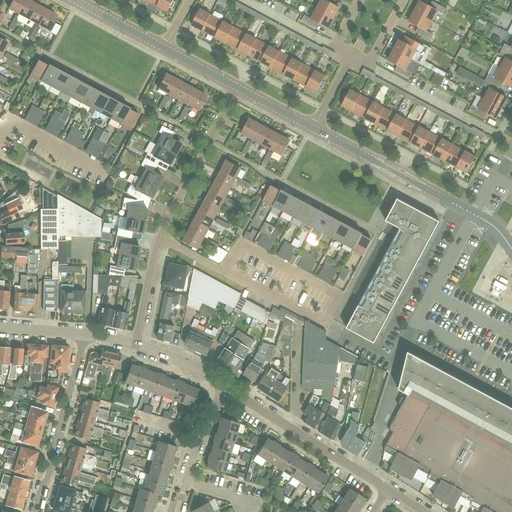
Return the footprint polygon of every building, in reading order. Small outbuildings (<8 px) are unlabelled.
[(19,14),(26,0),(12,0),(8,8),(19,14)] [(29,19),(36,5),(26,0),(19,14),(29,19)] [(159,0),(156,6),(167,13),(170,8),(172,9),(176,2),(173,1),(173,0),(159,0)] [(321,0),(317,9),(334,18),(339,8),(327,2),(328,0),(321,0)] [(415,12),(432,21),(437,11),(444,15),(447,9),(435,3),(432,8),(420,2),(415,12)] [(39,25),(46,11),(36,5),(29,19),(39,25)] [(203,32),(212,15),(200,9),(198,14),(195,13),(192,19),(194,21),(192,26),(203,32)] [(328,29),(334,18),(317,9),(311,19),(304,15),(301,21),(314,28),(316,22),(328,29)] [(46,11),(39,25),(49,30),(57,16),(46,11)] [(426,31),(432,21),(415,12),(409,22),(421,28),(418,34),(430,40),(433,35),(426,31)] [(214,38),(223,22),(212,15),(203,32),(214,38)] [(226,44),(234,28),(223,22),(214,38),(226,44)] [(237,50),(246,34),(234,28),(226,44),(237,50)] [(248,56),(257,40),(246,34),(237,50),(248,56)] [(260,62),(268,46),(257,40),(248,56),(260,62)] [(399,40),(394,51),(411,60),(431,71),(434,67),(425,62),(432,49),(419,42),(418,44),(411,40),(410,40),(408,45),(403,43),(399,40)] [(505,44),(502,49),(511,54),(511,47),(511,48),(505,44)] [(271,68),(280,52),(268,46),(260,62),(271,68)] [(323,47),(320,52),(333,59),(336,53),(323,47)] [(511,54),(502,49),(499,55),(506,59),(501,69),(511,74),(511,61),(511,59),(511,54)] [(394,51),(388,61),(400,67),(397,73),(409,79),(412,73),(405,70),(411,60),(394,51)] [(282,74),(291,58),(280,52),(271,68),(282,74)] [(294,81),(302,64),(291,58),(282,74),(294,81)] [(48,66),(38,61),(29,76),(40,82),(41,81),(40,81),(48,66)] [(305,87),(314,70),(302,64),(294,81),(305,87)] [(50,86),(59,71),(48,65),(48,66),(40,81),(41,81),(50,86)] [(461,67),(457,74),(464,78),(464,77),(468,71),(461,67)] [(364,68),(361,74),(373,80),(376,75),(364,68)] [(488,75),(485,80),(498,87),(500,81),(511,87),(511,74),(501,69),(495,78),(488,75)] [(314,70),(305,87),(316,93),(319,88),(321,89),(325,83),(323,81),(325,76),(314,70)] [(60,92),(69,76),(59,71),(50,86),(60,92)] [(168,94),(176,80),(165,75),(158,89),(168,94)] [(70,97),(79,81),(69,76),(60,92),(70,97)] [(178,100),(186,85),(176,80),(168,94),(178,100)] [(485,80),(482,85),(490,89),(484,99),(501,108),(507,98),(495,92),(498,87),(485,80)] [(81,102),(89,87),(79,81),(70,97),(81,102)] [(188,105),(196,91),(186,85),(178,100),(188,105)] [(91,108),(99,92),(89,87),(81,102),(91,108)] [(353,112),(362,96),(350,90),(348,95),(345,94),(342,100),(344,101),(341,106),(353,112)] [(196,91),(188,105),(199,110),(206,96),(196,91)] [(98,118),(101,113),(109,98),(99,92),(91,108),(88,112),(92,114),(92,115),(92,117),(96,119),(98,118)] [(364,118),(373,102),(362,96),(353,112),(364,118)] [(111,119),(119,103),(109,98),(101,113),(111,119)] [(472,105),(469,111),(481,118),(484,112),(496,119),(501,108),(484,99),(479,109),(472,105)] [(376,124),(384,108),(373,102),(364,118),(376,124)] [(129,109),(129,110),(129,108),(119,103),(111,119),(120,124),(121,124),(129,109)] [(387,131),(396,114),(384,108),(376,124),(387,131)] [(139,115),(129,110),(129,109),(121,124),(120,124),(120,125),(130,131),(139,115)] [(398,137),(407,120),(396,114),(387,131),(398,137)] [(252,139),(260,125),(249,120),(242,134),(252,139)] [(410,143),(418,126),(407,120),(398,137),(410,143)] [(262,145),(270,131),(260,125),(252,139),(262,145)] [(156,144),(175,155),(181,144),(170,138),(173,132),(162,126),(159,132),(161,134),(156,144)] [(421,149),(430,132),(418,126),(410,143),(421,149)] [(473,127),(470,133),(482,139),(485,134),(473,127)] [(103,132),(97,128),(92,138),(99,141),(103,132)] [(272,150),(280,136),(270,131),(262,145),(272,150)] [(432,155),(441,139),(430,132),(421,149),(432,155)] [(280,136),(272,150),(283,156),(290,142),(280,136)] [(444,161),(452,145),(441,139),(432,155),(444,161)] [(173,158),(175,155),(156,144),(150,155),(147,154),(144,160),(155,165),(158,160),(171,167),(175,159),(173,158)] [(455,167),(464,151),(452,145),(444,161),(455,167)] [(464,151),(455,167),(466,173),(469,168),(471,170),(475,163),(473,162),(475,157),(464,151)] [(152,171),(155,165),(144,160),(141,165),(147,169),(141,179),(157,188),(163,177),(152,171)] [(221,171),(235,179),(241,168),(227,161),(221,171)] [(230,189),(235,179),(221,171),(216,181),(230,189)] [(24,180),(19,176),(15,181),(20,185),(22,182),(24,180)] [(151,199),(157,188),(141,179),(137,186),(131,183),(126,193),(137,199),(140,193),(151,199)] [(225,199),(230,189),(216,181),(211,191),(225,199)] [(281,191),(271,186),(263,201),(273,207),(274,206),(273,206),(281,191)] [(283,211),(292,196),(282,190),(281,191),(273,206),(274,206),(283,211)] [(219,209),(225,199),(211,191),(205,201),(219,209)] [(9,196),(0,203),(0,213),(0,214),(0,221),(2,225),(19,217),(25,214),(15,192),(9,196)] [(100,237),(101,219),(57,195),(57,209),(58,236),(100,237)] [(294,217),(302,201),(292,196),(283,211),(294,217)] [(127,218),(145,222),(147,210),(135,207),(136,201),(124,198),(122,209),(128,211),(127,218)] [(375,343),(440,222),(398,199),(386,221),(400,229),(347,328),(375,343)] [(214,219),(219,209),(205,201),(200,211),(214,219)] [(304,222),(312,207),(302,201),(294,217),(304,222)] [(102,211),(96,207),(93,213),(99,216),(102,211)] [(314,227),(322,212),(312,207),(304,222),(314,227)] [(58,249),(58,236),(57,209),(47,209),(40,210),(41,249),(58,249)] [(209,229),(214,219),(200,211),(194,221),(209,229)] [(324,233),(332,217),(322,212),(314,227),(311,233),(317,236),(315,240),(318,242),(324,233)] [(334,238),(342,223),(332,217),(324,233),(334,238)] [(142,234),(145,222),(127,218),(124,230),(118,229),(116,235),(129,238),(130,231),(142,234)] [(5,245),(24,243),(23,233),(22,220),(7,226),(8,234),(4,234),(5,245)] [(203,239),(209,229),(194,221),(189,232),(203,239)] [(344,244),(352,228),(342,223),(334,238),(344,244)] [(362,235),(362,234),(352,228),(344,244),(353,249),(354,249),(362,235)] [(198,249),(203,239),(189,232),(184,242),(198,249)] [(127,244),(129,238),(116,235),(114,248),(120,249),(119,255),(137,259),(140,247),(127,244)] [(372,240),(362,235),(354,249),(353,249),(353,250),(364,256),(372,240)] [(27,257),(27,249),(28,248),(15,247),(15,252),(16,252),(15,256),(27,257)] [(27,273),(37,274),(38,265),(38,254),(28,254),(27,256),(27,273)] [(135,271),(137,259),(119,255),(117,267),(110,266),(108,275),(121,276),(122,269),(135,271)] [(299,255),(294,265),(297,267),(302,258),(299,255)] [(167,283),(167,285),(183,288),(185,277),(187,277),(192,268),(179,260),(176,266),(171,265),(169,274),(165,281),(167,283)] [(58,272),(58,266),(58,263),(54,262),(54,265),(52,264),(52,280),(44,280),(43,310),(44,312),(49,312),(50,310),(57,310),(58,280),(58,272)] [(221,297),(226,286),(194,269),(189,296),(203,303),(199,311),(211,317),(219,300),(221,297)] [(25,311),(27,282),(28,276),(21,275),(20,293),(14,293),(13,310),(15,310),(16,311),(19,311),(20,310),(25,311)] [(121,276),(108,275),(98,275),(97,294),(106,295),(108,286),(120,288),(123,276),(121,276)] [(127,299),(133,300),(138,276),(123,276),(120,288),(129,289),(127,299)] [(10,284),(4,284),(4,281),(0,280),(0,309),(1,310),(3,309),(8,309),(9,293),(8,291),(8,288),(10,287),(10,284)] [(33,283),(29,282),(27,282),(25,311),(30,311),(31,312),(34,313),(35,311),(37,312),(38,295),(32,294),(33,283)] [(241,294),(226,286),(221,297),(219,300),(235,308),(240,296),(241,294)] [(72,312),(73,292),(61,291),(60,312),(63,312),(62,314),(70,314),(70,312),(72,312)] [(73,292),(72,312),(75,312),(74,314),(82,315),(82,313),(84,313),(85,292),(73,292)] [(111,327),(115,311),(106,309),(109,298),(103,296),(97,323),(111,327)] [(167,324),(170,311),(173,298),(165,296),(162,309),(159,323),(161,324),(158,339),(171,342),(174,326),(167,324)] [(240,296),(235,308),(240,311),(247,300),(240,296)] [(240,311),(247,315),(253,303),(247,300),(240,311)] [(125,330),(125,328),(131,303),(125,302),(123,313),(115,311),(111,327),(125,330)] [(259,306),(253,303),(247,315),(253,318),(259,306)] [(259,321),(265,309),(259,306),(253,318),(259,321)] [(267,325),(272,313),(265,309),(259,321),(267,325)] [(305,325),(306,321),(300,318),(288,312),(285,318),(293,322),(299,325),(305,325)] [(293,322),(285,318),(283,323),(292,327),(293,322)] [(204,332),(197,328),(196,328),(200,321),(195,319),(192,327),(193,327),(185,345),(196,350),(204,332)] [(327,332),(320,328),(306,321),(305,325),(305,328),(304,362),(324,363),(326,340),(327,332)] [(293,327),(292,327),(283,323),(282,328),(292,331),(293,327)] [(219,330),(215,328),(214,328),(211,335),(204,332),(196,350),(207,355),(219,330)] [(292,331),(282,328),(281,328),(276,346),(270,344),(267,356),(265,362),(271,363),(276,348),(284,351),(285,342),(280,341),(282,335),(291,338),(293,332),(292,331)] [(217,363),(216,364),(225,369),(246,335),(238,330),(233,338),(232,338),(217,363)] [(246,335),(225,369),(234,375),(247,354),(250,349),(249,348),(254,340),(246,335)] [(292,338),(291,338),(282,335),(280,341),(285,342),(291,344),(292,338)] [(337,372),(338,361),(341,348),(337,346),(326,340),(324,363),(324,371),(337,372)] [(292,344),(291,344),(285,342),(284,351),(292,353),(292,344)] [(27,354),(27,356),(31,356),(30,366),(29,381),(35,381),(37,345),(28,344),(27,354)] [(47,357),(47,356),(48,346),(37,345),(35,381),(41,381),(43,357),(47,357)] [(57,378),(60,347),(52,346),(50,365),(53,365),(53,371),(48,371),(47,378),(57,378)] [(0,393),(3,395),(5,388),(0,386),(0,378),(0,375),(2,375),(2,365),(10,365),(11,348),(0,347),(0,393)] [(67,363),(68,347),(60,347),(57,378),(47,378),(47,382),(60,386),(62,379),(63,372),(64,372),(65,364),(67,363)] [(10,371),(7,379),(17,380),(18,365),(22,365),(23,349),(13,348),(13,358),(12,364),(10,364),(10,365),(10,371)] [(356,365),(358,357),(341,348),(338,361),(356,365)] [(105,377),(111,352),(101,350),(100,354),(94,353),(90,355),(88,362),(84,376),(93,378),(95,371),(102,372),(101,376),(105,377)] [(105,377),(104,383),(108,384),(112,367),(117,369),(121,355),(111,352),(105,377)] [(475,498),(473,501),(493,511),(511,511),(511,408),(408,352),(399,390),(408,395),(391,426),(389,431),(393,433),(386,446),(403,455),(410,459),(432,471),(430,474),(452,486),(475,498)] [(267,356),(257,353),(252,361),(244,374),(255,381),(264,368),(263,367),(265,362),(267,356)] [(324,371),(324,363),(304,362),(303,386),(304,388),(305,390),(307,391),(309,391),(309,392),(314,392),(314,389),(323,389),(324,371)] [(141,367),(140,368),(131,365),(124,382),(134,386),(141,367)] [(369,368),(356,365),(353,379),(366,382),(369,368)] [(144,389),(151,372),(142,369),(142,368),(141,367),(134,386),(144,389)] [(277,381),(281,374),(271,368),(258,388),(268,395),(277,381)] [(333,396),(337,372),(324,371),(323,389),(324,389),(324,396),(328,396),(333,396)] [(114,384),(118,385),(122,374),(117,372),(114,384)] [(154,393),(160,374),(160,375),(151,372),(144,389),(154,393)] [(154,393),(151,399),(161,403),(163,397),(170,379),(161,376),(161,375),(160,374),(154,393)] [(277,381),(268,395),(279,401),(287,388),(287,387),(291,381),(285,377),(281,384),(277,381)] [(173,400),(180,382),(179,381),(179,382),(170,379),(163,397),(173,400)] [(182,404),(189,386),(180,383),(180,382),(173,400),(182,404)] [(35,385),(33,391),(55,397),(58,387),(48,385),(47,384),(46,389),(35,385)] [(194,402),(199,390),(189,386),(182,404),(188,406),(182,423),(189,426),(197,404),(194,402)] [(5,388),(3,395),(12,398),(15,391),(5,388)] [(81,388),(79,394),(87,396),(88,390),(81,388)] [(33,391),(29,391),(27,395),(31,397),(36,398),(35,402),(41,404),(43,404),(52,407),(55,397),(33,391)] [(318,410),(317,409),(314,407),(319,398),(313,395),(303,413),(307,416),(304,421),(310,425),(318,410)] [(83,408),(108,415),(109,411),(98,408),(99,403),(86,399),(83,408)] [(32,405),(24,403),(21,402),(19,410),(29,413),(28,418),(44,422),(47,412),(39,410),(40,409),(32,407),(32,405)] [(318,410),(310,425),(317,430),(330,405),(326,402),(321,412),(318,410)] [(337,414),(326,435),(334,440),(342,425),(338,423),(342,418),(344,413),(343,413),(344,406),(340,404),(338,410),(337,414)] [(337,414),(338,410),(332,406),(327,416),(326,416),(318,431),(326,435),(337,414)] [(107,420),(108,415),(83,408),(80,418),(94,421),(96,416),(107,420)] [(344,446),(348,449),(356,436),(360,430),(360,423),(358,423),(360,413),(352,412),(350,427),(342,440),(344,442),(343,443),(344,446)] [(40,436),(44,422),(28,418),(26,425),(18,423),(17,429),(24,431),(40,436)] [(93,426),(94,421),(80,418),(78,427),(103,434),(104,430),(93,426)] [(218,428),(236,433),(239,423),(220,418),(220,419),(221,419),(218,428)] [(102,436),(103,434),(78,427),(75,436),(89,440),(90,435),(101,438),(101,439),(107,441),(108,437),(102,436)] [(233,443),(236,433),(218,428),(215,437),(214,437),(214,438),(233,443)] [(368,439),(371,429),(369,428),(361,440),(356,436),(348,449),(358,456),(363,449),(368,452),(374,443),(368,439)] [(37,446),(40,436),(24,431),(22,437),(12,434),(10,441),(21,444),(22,443),(29,445),(30,444),(37,446)] [(230,453),(233,443),(214,438),(215,438),(212,448),(230,453)] [(266,460),(276,443),(275,444),(267,439),(257,455),(266,460)] [(177,448),(177,447),(158,441),(155,451),(173,457),(176,448),(177,448)] [(274,466),(284,450),(276,445),(277,444),(276,443),(266,460),(274,466)] [(70,454),(95,461),(96,457),(85,454),(86,449),(73,445),(70,454)] [(403,455),(386,446),(385,451),(396,458),(390,469),(401,475),(410,459),(403,455)] [(37,453),(21,448),(17,447),(15,453),(6,451),(4,456),(9,457),(32,464),(33,460),(35,459),(37,453)] [(227,463),(230,453),(212,448),(210,457),(209,456),(208,457),(227,463)] [(283,471),(293,454),(292,455),(284,450),(274,466),(283,471)] [(170,466),(173,457),(155,451),(152,461),(171,467),(171,466),(170,466)] [(93,466),(95,461),(70,454),(67,464),(81,467),(82,462),(93,466)] [(291,477),(301,461),(293,456),(294,455),(293,454),(283,471),(291,477)] [(31,468),(32,464),(9,457),(7,462),(12,464),(10,470),(31,476),(32,469),(31,468)] [(224,473),(227,463),(208,457),(208,458),(209,458),(206,468),(224,473)] [(428,479),(430,474),(432,471),(410,459),(401,475),(412,481),(418,469),(429,475),(427,479),(428,479)] [(171,467),(152,461),(149,471),(167,476),(170,467),(171,467)] [(300,482),(311,465),(310,465),(310,466),(301,461),(291,477),(300,482)] [(79,472),(81,467),(67,464),(65,473),(95,481),(96,477),(79,472)] [(309,487),(319,472),(311,467),(311,466),(311,465),(300,482),(309,487)] [(165,485),(167,476),(149,471),(146,481),(165,486),(166,486),(165,485)] [(319,472),(309,487),(318,493),(328,476),(327,476),(327,477),(319,472)] [(94,485),(95,481),(65,473),(62,482),(76,486),(77,481),(94,485)] [(3,479),(2,484),(7,486),(11,487),(26,491),(29,481),(19,478),(8,475),(5,474),(3,479)] [(444,502),(452,486),(430,474),(428,479),(439,485),(433,496),(444,502)] [(165,487),(165,486),(146,481),(144,490),(157,495),(161,496),(164,487),(165,487)] [(0,493),(24,500),(26,491),(7,486),(6,490),(0,488),(0,493)] [(470,506),(473,501),(475,498),(452,486),(444,502),(455,508),(461,496),(472,502),(470,506)] [(83,493),(69,490),(59,487),(58,491),(56,490),(54,498),(71,503),(73,497),(81,499),(83,493)] [(144,490),(139,489),(136,499),(155,505),(155,504),(154,504),(157,495),(144,490)] [(344,498),(360,508),(361,508),(360,507),(365,499),(349,489),(344,498)] [(21,509),(24,500),(0,493),(0,497),(7,500),(5,505),(21,509)] [(91,508),(92,509),(103,511),(107,498),(95,495),(91,508)] [(281,503),(286,505),(289,500),(284,497),(281,503)] [(69,508),(71,503),(54,498),(52,505),(54,506),(53,510),(60,511),(77,511),(78,511),(69,508)] [(360,509),(360,508),(344,498),(338,506),(347,511),(356,511),(359,508),(360,509)] [(155,505),(136,499),(133,509),(144,511),(151,511),(154,505),(155,505)] [(211,511),(213,511),(208,502),(206,499),(200,502),(202,505),(191,511),(211,511)] [(493,511),(473,501),(470,506),(482,511),(481,511),(493,511)]
